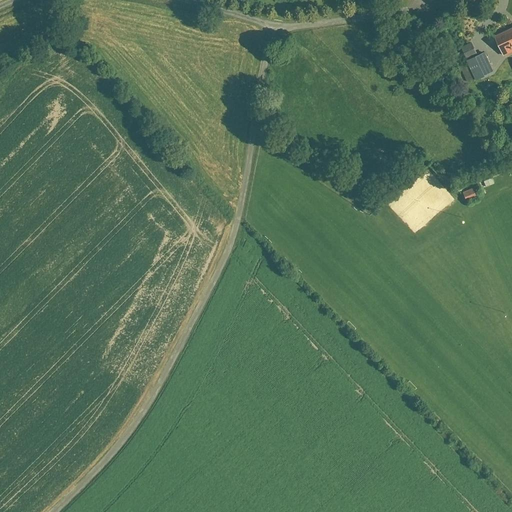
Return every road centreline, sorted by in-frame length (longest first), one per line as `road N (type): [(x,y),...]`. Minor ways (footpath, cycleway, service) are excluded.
road 1 (residential): [(55,511),(149,406),(219,269),(239,214),(277,29)]
road 2 (residential): [(424,8),(277,29)]
road 3 (track): [(250,132),(369,203)]
road 4 (residential): [(277,29),(160,0)]
